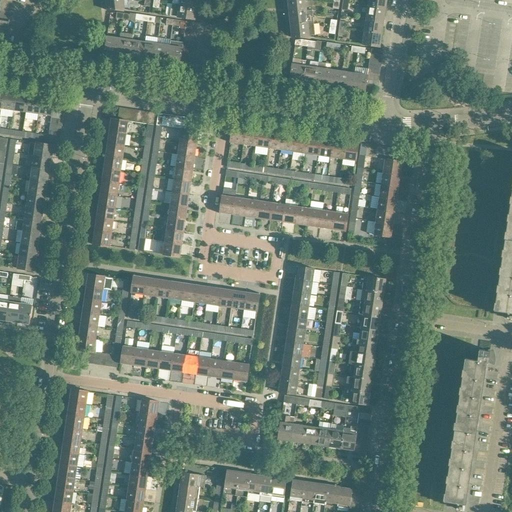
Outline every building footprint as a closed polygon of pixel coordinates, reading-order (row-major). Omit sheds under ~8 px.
[(105,0),(107,10),(122,9),(125,8),(123,0),(105,0)] [(305,0),(287,0),(289,12),(307,11),(305,0)] [(368,7),(385,9),(386,0),(365,0),(369,0),(368,7)] [(173,3),(171,16),(195,20),(197,7),(173,3)] [(366,19),(384,22),(385,9),(368,7),(361,6),(360,18),(366,19)] [(289,12),(290,25),(310,23),(314,23),(313,22),(308,23),(307,11),(289,12)] [(130,14),(125,13),(123,20),(135,22),(135,20),(136,14),(130,13),(130,14)] [(135,20),(148,22),(149,16),(136,14),(135,20)] [(364,31),(382,34),(384,22),(366,19),(364,31)] [(185,28),(197,30),(198,23),(186,21),(185,28)] [(290,25),(292,38),(312,36),(315,35),(314,23),(310,23),(290,25)] [(197,30),(185,28),(184,34),(196,36),(197,30)] [(362,44),(380,47),(382,34),(364,31),(362,44)] [(120,38),(107,36),(105,54),(117,56),(120,38)] [(120,38),(117,56),(130,58),(132,40),(120,38)] [(132,40),(130,58),(142,59),(145,42),(132,40)] [(181,58),(182,52),(183,48),(182,48),(183,46),(183,42),(171,41),(170,46),(167,63),(180,65),(181,58)] [(145,42),(142,59),(155,61),(157,44),(145,42)] [(157,44),(155,61),(167,63),(170,46),(157,44)] [(370,55),(382,57),(383,50),(371,49),(370,55)] [(370,55),(369,61),(381,63),(382,57),(370,55)] [(299,65),(292,64),(290,81),(302,83),(305,66),(306,61),(300,60),(299,65)] [(305,66),(302,83),(315,85),(318,62),(310,61),(310,66),(305,66)] [(318,62),(315,85),(327,87),(330,69),(331,64),(318,62)] [(355,73),(352,91),(365,92),(366,86),(367,80),(367,75),(367,73),(368,70),(355,68),(355,73)] [(330,69),(327,87),(340,89),(342,71),(330,69)] [(342,71),(340,89),(352,91),(355,73),(342,71)] [(13,110),(16,93),(3,91),(0,108),(13,110)] [(26,112),(28,95),(16,93),(13,110),(26,112)] [(39,114),(41,97),(28,95),(26,112),(39,114)] [(52,111),(53,106),(54,97),(53,97),(53,99),(41,97),(39,114),(50,115),(50,116),(51,116),(52,111)] [(112,119),(110,131),(126,133),(128,122),(129,122),(129,121),(124,120),(118,119),(110,118),(110,119),(112,119)] [(242,144),(245,127),(234,126),(234,124),(233,124),(230,143),(231,143),(231,142),(242,144)] [(14,131),(10,131),(9,136),(22,137),(23,133),(22,133),(23,127),(15,126),(14,131)] [(257,129),(245,127),(242,144),(255,146),(257,129)] [(192,130),(186,129),(181,129),(181,130),(182,130),(180,141),(197,143),(198,132),(200,132),(200,131),(192,130)] [(270,131),(257,129),(255,146),(268,148),(270,131)] [(125,146),(126,133),(110,131),(108,143),(125,146)] [(283,133),(270,131),(268,148),(280,149),(283,133)] [(296,135),(283,133),(280,149),(293,151),(296,135)] [(48,136),(47,141),(59,143),(60,137),(48,135),(48,136)] [(308,137),(296,135),(293,151),(306,153),(308,137)] [(321,139),(308,137),(306,153),(319,155),(321,139)] [(334,140),(321,139),(319,155),(331,157),(334,140)] [(344,159),(346,142),(334,140),(331,157),(344,159)] [(195,156),(197,143),(180,141),(179,153),(195,156)] [(54,146),(54,145),(35,142),(35,143),(36,143),(34,154),(51,157),(53,146),(54,146)] [(357,144),(346,142),(344,159),(355,161),(356,161),(359,143),(358,143),(357,144)] [(108,143),(106,156),(123,158),(125,146),(108,143)] [(366,156),(367,144),(361,143),(359,156),(366,156)] [(21,152),(15,151),(9,151),(7,163),(13,164),(19,165),(21,152)] [(193,168),(195,156),(179,153),(177,166),(193,168)] [(49,168),(51,157),(34,154),(32,167),(42,168),(49,169),(49,168)] [(106,156),(104,168),(121,171),(121,168),(123,158),(106,156)] [(358,167),(364,168),(365,168),(369,169),(369,168),(371,157),(366,156),(359,156),(358,167)] [(403,162),(395,160),(389,160),(385,159),(384,168),(383,171),(400,174),(401,168),(402,162),(403,162)] [(193,168),(177,166),(176,168),(175,178),(191,181),(193,168)] [(49,169),(42,168),(32,167),(32,168),(31,180),(47,182),(49,169)] [(121,171),(104,168),(102,181),(119,184),(121,171)] [(398,186),(400,174),(383,171),(381,184),(398,186)] [(251,174),(238,172),(237,178),(237,183),(245,185),(246,179),(250,179),(251,174)] [(175,178),(173,191),(189,193),(191,181),(175,178)] [(31,180),(29,192),(45,195),(47,182),(31,180)] [(102,181),(100,194),(117,196),(119,184),(102,181)] [(396,199),(398,186),(381,184),(380,197),(396,199)] [(222,195),(220,214),(221,214),(221,212),(232,214),(236,190),(224,189),(223,195),(222,195)] [(511,189),(494,310),(504,312),(504,314),(509,315),(509,319),(511,319),(511,189)] [(236,190),(232,214),(245,216),(247,199),(240,198),(235,197),(236,191),(236,190)] [(187,206),(189,193),(173,191),(171,203),(187,206)] [(43,207),(45,195),(29,192),(27,205),(43,207)] [(117,196),(100,194),(99,206),(115,209),(117,196)] [(394,212),(396,199),(380,197),(378,210),(394,212)] [(245,216),(257,218),(260,201),(247,199),(245,216)] [(272,203),(260,201),(257,218),(270,220),(272,203)] [(185,218),(187,206),(171,203),(169,216),(185,218)] [(270,220),(283,221),(285,205),(272,203),(270,220)] [(41,220),(43,207),(27,205),(25,218),(41,220)] [(298,207),(285,205),(283,221),(295,223),(298,207)] [(99,206),(97,219),(113,221),(115,209),(99,206)] [(295,223),(308,225),(310,209),(298,207),(295,223)] [(323,210),(310,209),(308,225),(321,227),(323,210)] [(321,227),(333,229),(336,212),(323,210),(321,227)] [(392,225),(394,212),(378,210),(376,222),(392,225)] [(347,214),(336,212),(333,229),(345,231),(344,232),(345,232),(348,214),(347,213),(347,214)] [(184,231),(185,218),(169,216),(167,229),(184,231)] [(25,218),(24,223),(17,222),(16,229),(40,233),(41,220),(25,218)] [(113,221),(97,219),(95,232),(111,234),(113,221)] [(392,225),(376,222),(374,234),(373,234),(373,235),(392,237),(392,236),(391,236),(392,225)] [(16,229),(14,242),(21,243),(38,246),(40,233),(16,229)] [(182,243),(184,231),(167,229),(166,241),(182,243)] [(110,247),(110,246),(111,234),(95,232),(93,243),(92,243),(92,244),(110,247)] [(180,256),(182,243),(166,241),(164,254),(162,253),(162,254),(181,257),(181,256),(180,256)] [(36,258),(38,246),(21,243),(19,256),(36,258)] [(34,270),(36,258),(19,256),(18,267),(17,267),(17,268),(35,271),(36,270),(34,270)] [(298,267),(296,278),(313,281),(314,270),(315,270),(315,269),(296,266),(296,267),(298,267)] [(88,275),(87,286),(103,289),(105,277),(106,277),(106,276),(87,274),(87,275),(88,275)] [(134,274),(131,293),(133,293),(144,294),(146,278),(135,276),(135,275),(134,274)] [(363,282),(362,289),(384,292),(386,279),(369,277),(368,283),(363,282)] [(159,280),(146,278),(144,294),(156,296),(159,280)] [(311,294),(313,281),(296,278),(294,291),(311,294)] [(171,281),(159,280),(156,296),(169,298),(171,281)] [(184,283),(171,281),(169,298),(181,300),(184,283)] [(197,285),(184,283),(181,300),(194,302),(197,285)] [(209,287),(197,285),(194,302),(207,304),(209,287)] [(101,301),(103,289),(87,286),(85,299),(101,301)] [(222,289),(209,287),(207,304),(219,305),(222,289)] [(234,291),(222,289),(219,305),(232,307),(234,291)] [(362,289),(360,301),(382,305),(384,292),(362,289)] [(247,293),(234,291),(232,307),(245,309),(247,293)] [(294,291),(292,304),(309,306),(311,294),(294,291)] [(258,294),(247,293),(245,309),(256,311),(256,312),(257,312),(260,293),(259,293),(258,294)] [(0,319),(7,321),(10,302),(11,296),(0,294),(0,319)] [(10,302),(7,321),(18,322),(21,303),(22,298),(11,296),(10,302)] [(21,303),(18,322),(30,324),(32,305),(33,300),(22,298),(21,303)] [(85,299),(83,312),(100,314),(101,301),(85,299)] [(359,314),(364,314),(380,317),(382,305),(360,301),(359,314)] [(307,319),(309,306),(292,304),(290,316),(307,319)] [(128,317),(140,319),(141,314),(142,308),(129,306),(128,312),(129,312),(128,317)] [(98,327),(100,314),(83,312),(81,324),(98,327)] [(364,314),(362,327),(378,329),(380,317),(364,314)] [(290,316),(288,329),(305,331),(307,319),(290,316)] [(81,324),(79,337),(96,339),(98,327),(81,324)] [(357,326),(356,333),(361,333),(360,340),(376,342),(378,329),(362,327),(357,326)] [(303,344),(305,331),(288,329),(287,342),(303,344)] [(94,351),(96,339),(79,337),(78,349),(76,348),(76,349),(83,351),(89,351),(94,352),(94,351)] [(351,345),(350,351),(375,355),(376,342),(360,340),(352,339),(351,345)] [(287,342),(285,354),(301,357),(303,344),(287,342)] [(122,363),(133,364),(136,349),(125,347),(125,345),(123,345),(121,364),(122,364),(122,363)] [(133,364),(146,366),(148,350),(136,349),(133,364)] [(490,352),(490,351),(479,349),(479,351),(470,350),(469,359),(465,358),(444,501),(454,502),(454,504),(459,505),(458,510),(465,511),(486,362),(488,362),(494,363),(494,352),(490,352)] [(146,366),(159,368),(161,352),(148,350),(146,366)] [(349,364),(351,364),(373,367),(375,355),(350,351),(349,364)] [(159,368),(171,370),(173,354),(161,352),(159,368)] [(171,370),(184,372),(186,356),(173,354),(171,370)] [(299,369),(301,357),(285,354),(283,367),(299,369)] [(184,372),(196,374),(199,358),(186,356),(184,372)] [(196,374),(209,376),(211,360),(199,358),(196,374)] [(209,376),(222,377),(224,361),(211,360),(209,376)] [(222,377),(234,379),(237,363),(224,361),(222,377)] [(249,364),(248,364),(248,365),(237,363),(234,379),(245,381),(245,382),(246,383),(249,364)] [(371,379),(373,367),(351,364),(351,370),(355,371),(354,377),(371,379)] [(283,367),(281,380),(298,382),(299,369),(283,367)] [(353,383),(352,390),(369,393),(371,379),(354,377),(348,376),(347,383),(353,383)] [(278,391),(278,392),(296,395),(297,394),(296,394),(298,382),(281,380),(279,391),(278,391)] [(321,398),(323,386),(317,385),(313,384),(312,391),(316,392),(316,397),(321,398)] [(86,403),(88,392),(89,392),(89,391),(70,388),(70,389),(72,390),(70,401),(86,403)] [(345,394),(344,401),(367,405),(369,393),(352,390),(351,395),(345,394)] [(284,396),(283,402),(296,404),(297,398),(284,396)] [(297,398),(296,404),(308,406),(309,399),(297,398)] [(160,403),(160,402),(141,399),(141,400),(142,400),(140,411),(157,413),(158,403),(160,403)] [(70,401),(68,413),(85,416),(86,403),(70,401)] [(155,426),(157,413),(140,411),(138,424),(155,426)] [(68,413),(66,426),(83,429),(85,416),(68,413)] [(278,439),(291,441),(293,424),(294,417),(282,415),(278,439)] [(118,426),(119,421),(113,420),(111,433),(117,434),(121,434),(122,427),(118,426)] [(318,428),(316,445),(328,446),(331,424),(332,423),(319,422),(318,428)] [(138,424),(136,436),(153,439),(155,426),(138,424)] [(293,424),(291,441),(303,443),(306,426),(293,424)] [(328,446),(341,448),(343,427),(344,426),(331,424),(328,446)] [(66,426),(64,439),(81,441),(83,429),(66,426)] [(306,426),(303,443),(316,445),(318,428),(306,426)] [(343,427),(341,448),(354,450),(354,449),(355,443),(356,437),(357,430),(357,427),(351,426),(351,428),(343,427)] [(369,432),(357,430),(356,437),(368,438),(369,432)] [(151,451),(153,439),(136,436),(134,449),(151,451)] [(64,439),(62,451),(79,454),(81,441),(64,439)] [(106,445),(101,444),(96,443),(94,453),(99,454),(99,457),(104,458),(106,445)] [(366,451),(367,444),(355,443),(354,449),(366,451)] [(134,449),(133,462),(149,464),(151,451),(134,449)] [(62,451),(60,464),(77,467),(79,454),(62,451)] [(147,477),(149,464),(133,462),(131,474),(147,477)] [(60,464),(59,477),(75,479),(77,467),(60,464)] [(239,471),(227,470),(223,493),(235,495),(239,471)] [(239,471),(235,495),(246,497),(247,497),(251,473),(239,471)] [(181,476),(180,484),(199,487),(204,488),(206,475),(201,475),(182,472),(181,472),(181,476)] [(247,497),(247,500),(259,502),(260,494),(262,475),(251,473),(247,497)] [(131,474),(129,487),(145,490),(147,477),(131,474)] [(260,494),(271,496),(274,477),(262,475),(260,494)] [(59,477),(57,490),(73,492),(75,479),(59,477)] [(283,502),(287,478),(274,477),(271,496),(271,500),(283,502)] [(301,503),(302,500),(305,481),(293,479),(289,502),(301,503)] [(317,483),(305,481),(302,500),(314,502),(317,483)] [(317,483),(314,502),(313,505),(325,507),(325,504),(328,484),(317,483)] [(180,484),(178,496),(198,499),(199,487),(180,484)] [(325,504),(337,506),(340,486),(328,484),(325,504)] [(349,507),(350,502),(351,495),(352,489),(353,488),(340,486),(337,506),(349,507)] [(143,502),(145,490),(129,487),(127,500),(143,502)] [(352,489),(351,495),(363,497),(364,491),(352,489)] [(55,502),(71,505),(73,492),(57,490),(55,502)] [(178,496),(176,507),(196,510),(198,499),(178,496)] [(127,500),(125,511),(142,511),(143,502),(127,500)] [(70,511),(71,505),(55,502),(53,511),(70,511)]
